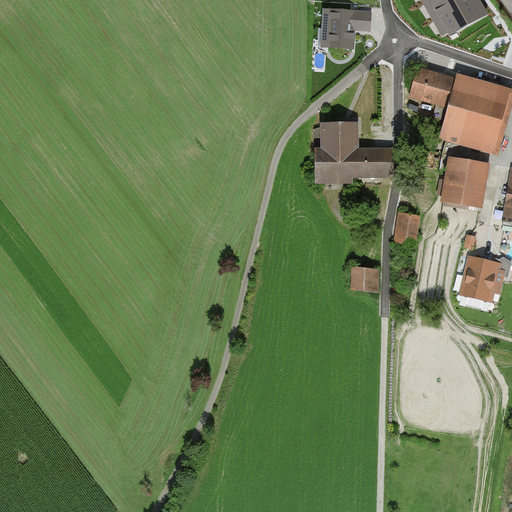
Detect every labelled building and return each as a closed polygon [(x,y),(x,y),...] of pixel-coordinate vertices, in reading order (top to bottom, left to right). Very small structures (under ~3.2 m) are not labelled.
[(430,0),(451,36),(488,16),(479,0),(430,0)] [(370,31),(371,14),(332,12),(330,47),(352,48),(353,30),(370,31)] [(508,96),(418,70),(411,95),(438,103),(434,117),(446,121),(443,132),(493,147),(508,96)] [(318,151),(318,177),(393,176),(393,151),(355,151),(355,124),(326,124),(326,151),(318,151)] [(496,165),(455,159),(448,203),(489,209),(496,165)] [(418,248),(421,226),(399,223),(396,245),(418,248)] [(506,260),(471,254),(463,296),(498,303),(506,260)] [(382,271),(355,269),(354,291),(381,293),(382,271)]
